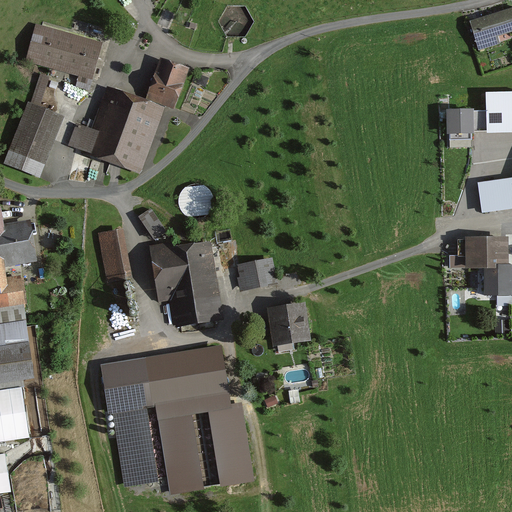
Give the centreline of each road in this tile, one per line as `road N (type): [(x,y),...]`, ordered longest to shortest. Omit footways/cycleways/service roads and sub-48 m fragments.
road 1 (unclassified): [(115,190),(134,229),(150,306),(185,341),(233,332),(269,305),(450,237),(511,224)]
road 2 (unclassified): [(115,190),(175,152),(251,65),(289,40),(485,0)]
